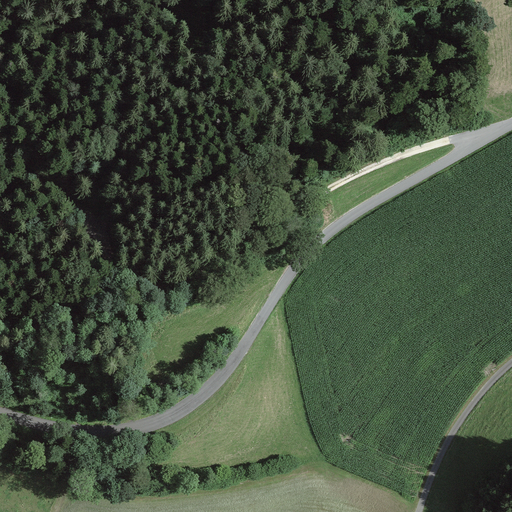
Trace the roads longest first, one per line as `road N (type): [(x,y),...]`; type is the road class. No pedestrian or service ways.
road 1 (unclassified): [(0,412),(96,432),(162,419),(217,379),(292,270),(329,232),(511,125)]
road 2 (track): [(510,125),(347,178),(171,286),(122,274),(102,244)]
road 3 (track): [(419,511),(459,422),(511,362)]
road 4 (track): [(93,232),(0,154)]
